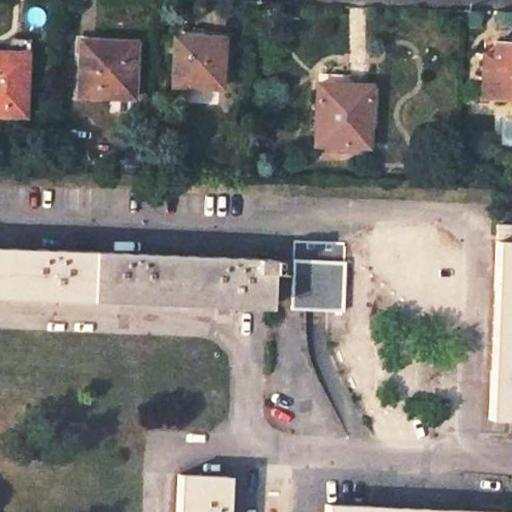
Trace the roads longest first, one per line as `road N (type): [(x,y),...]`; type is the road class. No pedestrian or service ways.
road 1 (residential): [(511,460),(405,447),(288,449),(254,433),(246,351),(222,330),(0,321)]
road 2 (unknown): [(0,198),(477,220)]
road 3 (unknown): [(470,454),(477,220)]
road 4 (unknown): [(328,320),(331,355),(376,448)]
